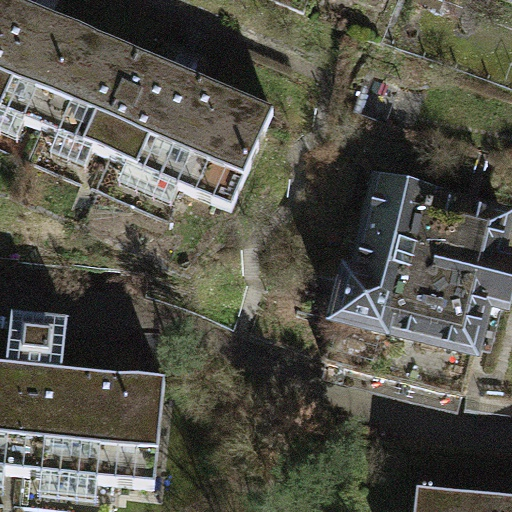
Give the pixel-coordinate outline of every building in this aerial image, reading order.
[(0,0),(0,35),(13,5),(0,0)] [(0,35),(0,113),(40,130),(81,34),(13,5),(0,35)] [(271,114),(81,34),(40,130),(230,210),(271,114)] [(343,278),(322,364),(462,397),(484,303),(505,308),(511,277),(511,263),(495,259),(505,220),(432,203),(433,197),(377,184),(354,281),(343,278)] [(5,370),(0,369),(0,471),(154,486),(164,385),(61,376),(66,324),(10,319),(5,370)] [(511,511),(511,502),(508,502),(417,493),(414,511),(511,511)]
